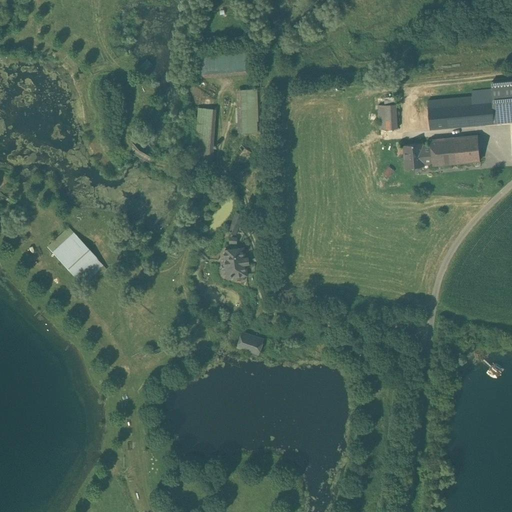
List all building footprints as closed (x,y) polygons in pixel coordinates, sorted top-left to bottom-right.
[(199,54),(200,77),(250,74),(249,50),(199,54)] [(491,89),(494,122),(511,120),(511,80),(491,82),(491,89)] [(472,96),(427,100),(430,128),(494,122),(491,89),(472,91),(472,96)] [(255,90),(237,90),(238,133),(257,132),(255,90)] [(385,105),(396,104),(396,96),(385,97),(385,105)] [(385,105),(378,105),(380,129),(397,128),(396,104),(385,105)] [(217,110),(199,108),(195,165),(212,166),(217,110)] [(477,136),(430,140),(431,145),(432,158),(432,164),(480,160),(477,136)] [(406,166),(424,165),(423,159),(422,145),(422,142),(404,144),(406,166)] [(239,157),(235,163),(244,169),(254,154),(252,152),(240,145),(234,154),(239,157)] [(431,145),(422,145),(423,159),(432,158),(431,145)] [(252,152),(254,154),(256,156),(260,150),(259,149),(256,147),(252,152)] [(236,214),(229,231),(235,234),(242,217),(236,214)] [(68,230),(50,246),(54,251),(72,234),(68,230)] [(72,234),(54,251),(83,283),(96,271),(101,266),(72,234)] [(243,248),(224,251),(227,277),(246,275),(245,264),(249,264),(248,257),(244,258),(243,248)] [(262,340),(243,334),(239,346),(258,352),(262,340)]
